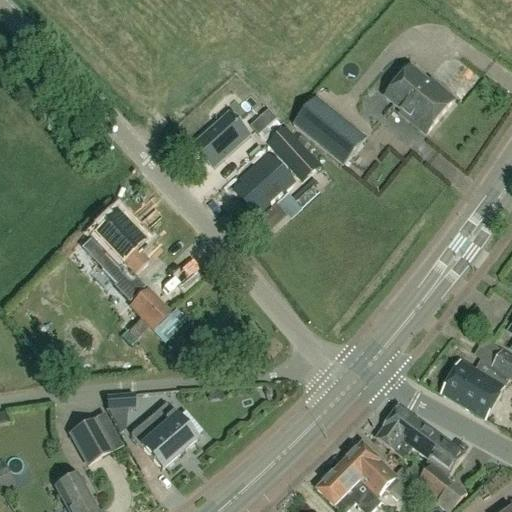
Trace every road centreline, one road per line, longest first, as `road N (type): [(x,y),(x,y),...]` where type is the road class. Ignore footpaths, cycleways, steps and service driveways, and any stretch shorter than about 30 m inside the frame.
road 1 (unclassified): [(317,354),(0,3)]
road 2 (unclassified): [(0,406),(288,374),(317,354)]
road 3 (tertiary): [(361,374),(511,174)]
road 4 (tertiary): [(219,511),(361,374)]
road 5 (unclassified): [(511,453),(361,374)]
